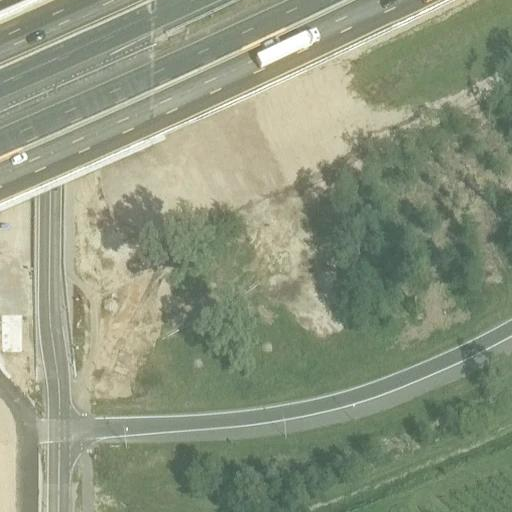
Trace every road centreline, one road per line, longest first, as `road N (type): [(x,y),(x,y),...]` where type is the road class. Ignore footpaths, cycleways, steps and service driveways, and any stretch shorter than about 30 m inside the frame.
road 1 (motorway): [(25,431),(296,411),(401,380),(511,327)]
road 2 (motorway): [(0,156),(349,0)]
road 3 (motorway): [(150,0),(0,65)]
